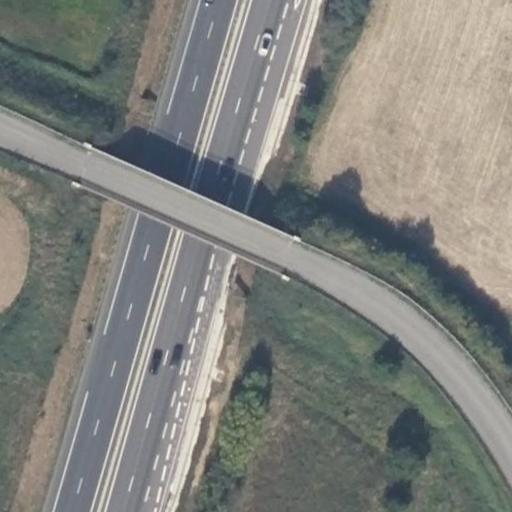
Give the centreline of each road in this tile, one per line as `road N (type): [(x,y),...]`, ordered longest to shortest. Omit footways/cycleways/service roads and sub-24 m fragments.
road 1 (unclassified): [(0,128),(294,258),(401,320),(475,401),(511,456)]
road 2 (trunk): [(218,0),(71,511)]
road 3 (trunk): [(123,511),(269,0)]
